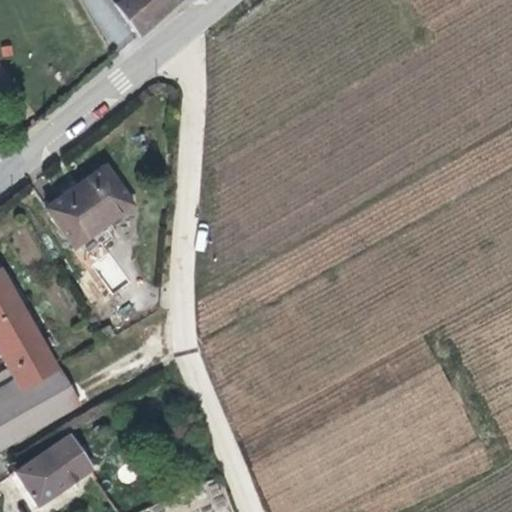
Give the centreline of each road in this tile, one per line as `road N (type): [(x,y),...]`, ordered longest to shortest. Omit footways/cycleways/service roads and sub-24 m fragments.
road 1 (unclassified): [(191,23),(201,81),(183,333),(251,511)]
road 2 (tertiary): [(0,180),(191,23)]
